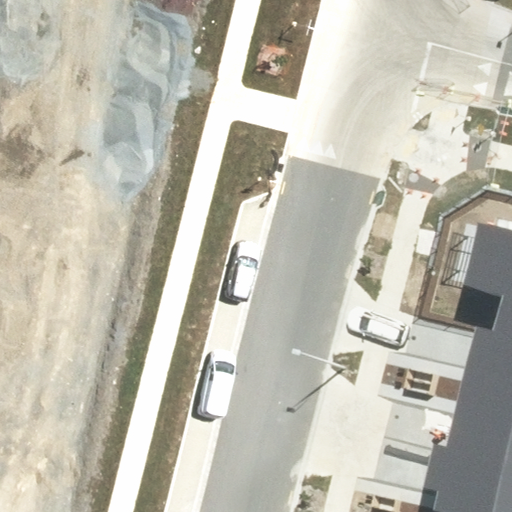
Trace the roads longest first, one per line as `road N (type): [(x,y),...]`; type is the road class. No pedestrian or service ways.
road 1 (residential): [(248,511),(373,26)]
road 2 (residential): [(373,26),(511,63)]
